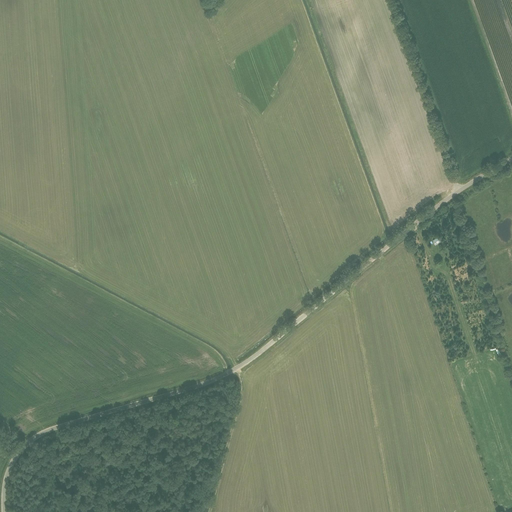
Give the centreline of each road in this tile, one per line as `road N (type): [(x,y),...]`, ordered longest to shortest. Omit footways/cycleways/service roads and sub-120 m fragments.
road 1 (unclassified): [(4,511),(3,484),(25,442),(224,375),(457,191)]
road 2 (unclassified): [(457,191),(390,0)]
